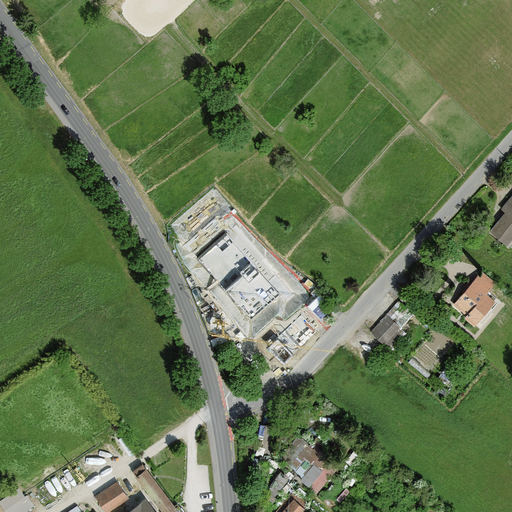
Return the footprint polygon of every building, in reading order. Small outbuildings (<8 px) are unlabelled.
[(508,211),(491,230),(508,244),(511,238),(511,195),(503,207),(508,211)] [(463,317),(473,326),(493,302),(484,294),(494,284),(480,272),(452,304),(465,315),(463,317)] [(397,302),(369,332),(390,351),(406,334),(398,328),(410,314),(397,302)] [(307,309),(270,342),(288,363),(325,329),(307,309)] [(282,455),(320,489),(341,465),(304,431),(282,455)] [(178,511),(144,466),(134,473),(163,511),(178,511)] [(271,485),(280,491),(291,475),(283,469),(271,485)] [(128,497),(118,481),(96,496),(107,511),(128,497)] [(19,489),(0,501),(0,502),(6,511),(25,511),(34,506),(28,496),(25,497),(23,495),(19,489)] [(297,492),(279,511),(298,511),(308,501),(297,492)] [(154,511),(146,501),(130,511),(154,511)]
